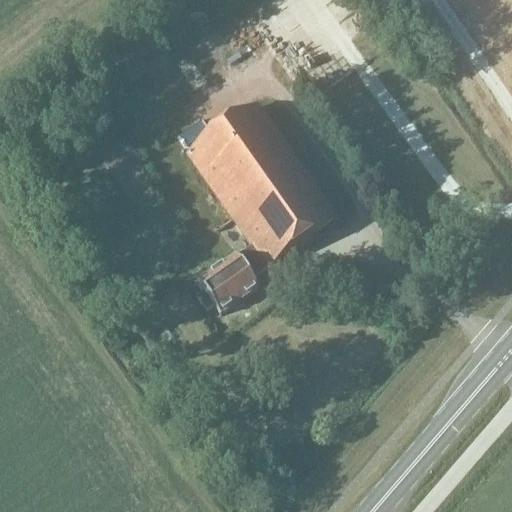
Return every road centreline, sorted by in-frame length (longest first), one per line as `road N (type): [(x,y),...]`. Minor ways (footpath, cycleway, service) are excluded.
road 1 (primary): [(373,511),(511,351)]
road 2 (unclassified): [(423,511),(511,408)]
